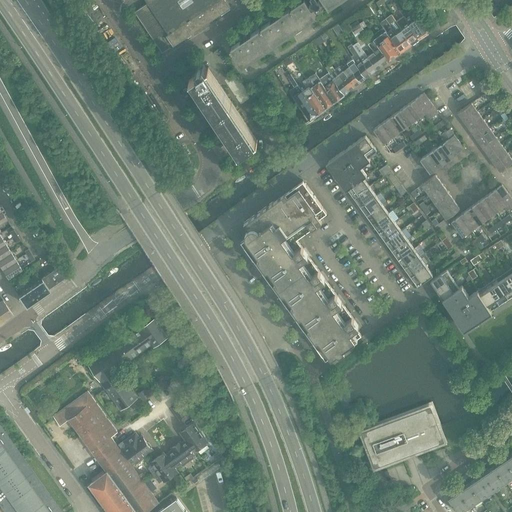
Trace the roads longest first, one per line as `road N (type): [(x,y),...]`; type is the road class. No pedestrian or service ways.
road 1 (primary): [(0,0),(205,311),(266,428),(291,511)]
road 2 (primary): [(315,511),(285,421),(224,301),(25,0)]
road 3 (tertiary): [(95,259),(193,193),(211,169),(154,70)]
road 4 (residential): [(0,386),(206,235)]
road 5 (primary): [(0,84),(95,259)]
road 6 (residential): [(342,222),(317,241),(376,324),(405,304)]
road 7 (residential): [(87,511),(0,389)]
road 8 (residential): [(206,235),(290,351)]
road 9 (residential): [(443,511),(429,488),(511,430)]
